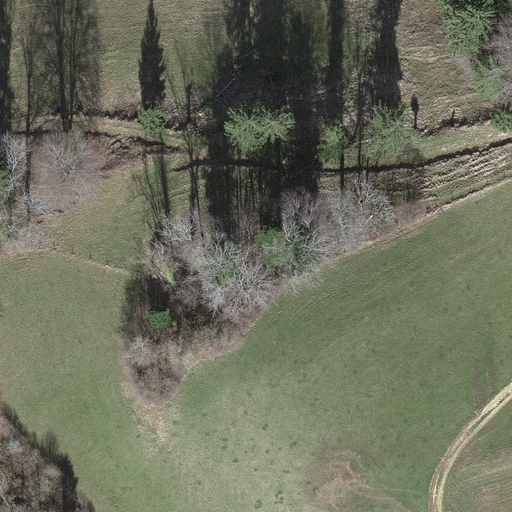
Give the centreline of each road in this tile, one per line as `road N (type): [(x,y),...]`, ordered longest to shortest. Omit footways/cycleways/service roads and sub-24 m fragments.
road 1 (track): [(0,122),(63,121),(243,149),(357,156),(511,126)]
road 2 (track): [(511,390),(453,450),(437,484),(437,511)]
